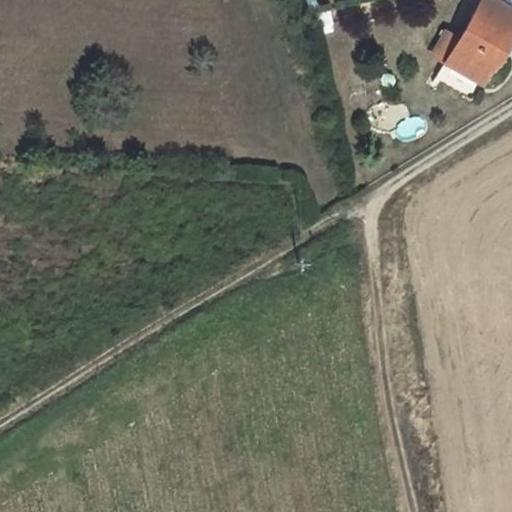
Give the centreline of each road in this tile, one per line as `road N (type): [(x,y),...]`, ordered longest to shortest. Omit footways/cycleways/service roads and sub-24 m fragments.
road 1 (track): [(367,202),(0,422)]
road 2 (track): [(367,202),(383,369),(413,511)]
road 3 (unclassified): [(511,123),(367,202)]
